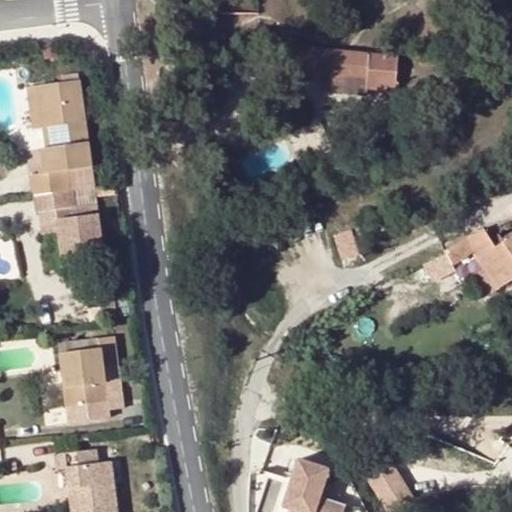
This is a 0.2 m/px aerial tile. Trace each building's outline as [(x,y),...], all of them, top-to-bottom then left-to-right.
[(221,0),(203,0),(204,13),(222,12),(221,0)] [(290,73),(323,76),(354,80),(367,81),(366,94),(377,94),(378,88),(395,89),(398,58),(291,47),(290,73)] [(29,168),(32,188),(68,183),(66,164),(90,161),(79,73),(37,78),(42,121),(65,119),(66,139),(41,142),(44,166),(29,168)] [(288,81),(323,84),(323,76),(290,73),(288,81)] [(35,205),(40,204),(73,200),(71,183),(68,183),(32,188),(35,205)] [(344,196),(341,189),(335,191),(338,198),(344,196)] [(73,200),(40,204),(42,226),(54,225),(53,213),(96,209),(95,198),(73,200)] [(96,209),(53,213),(54,225),(59,263),(85,260),(83,247),(100,246),(96,209)] [(475,252),(488,273),(499,291),(511,282),(511,236),(505,240),(499,234),(490,239),(483,229),(444,251),(447,255),(453,265),(475,252)] [(358,256),(350,231),(334,236),(342,262),(358,256)] [(453,265),(447,255),(424,268),(434,283),(456,270),(453,265)] [(484,299),(499,291),(488,273),(473,281),(484,299)] [(60,366),(65,401),(67,416),(107,412),(106,404),(104,397),(121,395),(113,331),(96,333),(97,343),(57,348),(60,366)] [(54,403),(65,401),(60,366),(50,367),(54,403)] [(121,395),(104,397),(106,404),(122,402),(121,395)] [(94,443),(53,447),(56,463),(62,462),(70,511),(116,511),(108,456),(96,457),(94,443)] [(287,509),(285,511),(341,511),(343,506),(317,498),(325,468),(294,458),(280,507),(287,509)] [(374,467),(381,508),(410,503),(402,462),(374,467)]
